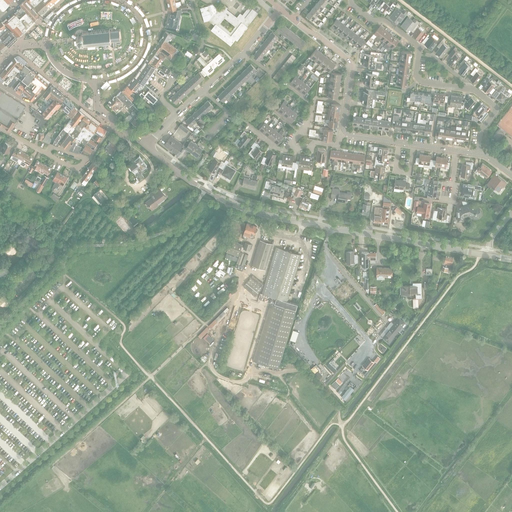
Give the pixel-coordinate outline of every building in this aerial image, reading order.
[(8,3),(4,0),(0,0),(0,7),(3,11),(9,5),(8,3)] [(26,13),(32,8),(25,0),(24,0),(19,4),(20,6),(21,7),(26,13)] [(43,1),(42,0),(28,0),(41,14),(48,7),(43,1)] [(320,11),(324,6),(318,1),(314,6),(320,11)] [(182,9),(187,8),(186,4),(181,5),(180,2),(167,4),(169,10),(174,10),(181,9),(182,9)] [(388,9),(389,10),(391,8),(390,7),(385,3),(380,9),(385,13),(388,9)] [(227,14),(224,12),(227,8),(224,5),(220,10),(218,9),(212,4),(210,5),(200,8),(204,22),(208,21),(214,25),(210,30),(230,45),(235,39),(237,40),(248,27),(247,26),(257,13),(249,6),(239,19),(238,20),(236,19),(235,21),(228,15),(227,14)] [(316,15),(320,11),(314,6),(310,10),(316,15)] [(28,27),(34,21),(26,13),(21,7),(15,13),(23,22),(28,27)] [(26,13),(34,21),(39,16),(32,8),(26,13)] [(404,11),(403,13),(396,8),(390,17),(396,22),(400,17),(402,19),(407,13),(404,11)] [(181,9),(174,10),(173,14),(170,14),(168,22),(167,28),(176,30),(177,24),(178,25),(181,9)] [(316,16),(316,15),(310,10),(306,15),(312,20),(314,21),(317,17),(316,16)] [(16,25),(22,32),(28,27),(23,22),(16,14),(14,16),(18,21),(15,24),(16,25)] [(341,22),(338,20),(340,17),(338,16),(336,19),(330,26),(335,30),(341,22)] [(416,20),(414,22),(408,17),(401,26),(407,30),(411,26),(413,28),(418,22),(416,20)] [(16,25),(14,26),(6,18),(3,21),(18,36),(22,32),(16,25)] [(346,26),(343,23),(345,21),(343,19),(341,22),(335,30),(340,34),(346,26)] [(351,30),(350,29),(347,27),(349,25),(350,25),(351,22),(352,23),(354,20),(352,19),(348,24),(348,23),(346,26),(340,34),(345,38),(351,30)] [(0,37),(9,46),(17,37),(6,27),(1,21),(0,22),(0,37)] [(282,34),(287,28),(281,23),(276,29),(282,34)] [(413,35),(418,39),(423,32),(422,31),(424,29),(420,26),(421,25),(418,23),(413,29),(415,31),(413,35)] [(376,41),(385,30),(380,26),(373,34),(376,36),(374,39),(376,41)] [(355,33),(352,31),(354,28),(352,27),(350,29),(351,30),(345,38),(349,41),(355,33)] [(288,39),(293,32),(287,28),(282,34),(288,39)] [(84,42),(83,42),(84,46),(85,46),(85,45),(88,45),(88,46),(89,46),(89,45),(93,44),(93,45),(94,45),(93,44),(97,44),(97,45),(98,45),(98,44),(101,43),(102,45),(102,44),(102,43),(106,43),(106,44),(107,44),(107,43),(110,43),(110,44),(111,44),(111,46),(112,46),(113,46),(116,46),(115,42),(116,42),(115,41),(119,41),(120,41),(120,40),(121,40),(120,40),(119,31),(120,31),(120,30),(119,30),(119,29),(118,29),(118,30),(114,31),(114,30),(114,31),(110,31),(109,29),(109,30),(105,30),(105,29),(104,29),(104,30),(101,31),(101,30),(100,30),(100,31),(96,31),(96,30),(95,30),(95,31),(92,32),(92,31),(91,31),(91,32),(87,32),(87,31),(86,31),(86,32),(83,33),(83,32),(82,32),(82,34),(81,34),(80,35),(81,36),(83,35),(84,42)] [(383,41),(389,33),(385,30),(376,41),(378,42),(380,39),(383,41)] [(161,38),(168,42),(171,36),(174,37),(176,35),(170,33),(169,33),(165,31),(161,38)] [(360,37),(357,34),(359,32),(357,31),(355,33),(349,41),(354,45),(360,37)] [(267,38),(273,43),(278,37),(272,32),(267,38)] [(294,43),(299,37),(293,32),(288,39),(294,43)] [(385,48),(394,37),(389,33),(383,41),(386,43),(383,47),(385,48)] [(360,37),(354,45),(359,49),(365,41),(361,38),(363,36),(362,34),(360,37)] [(424,44),(431,49),(437,40),(431,35),(424,44)] [(0,50),(1,52),(9,46),(0,37),(0,50)] [(299,37),(294,43),(300,48),(305,42),(299,37)] [(394,37),(385,48),(387,50),(390,46),(393,49),(393,48),(399,41),(394,37)] [(168,42),(161,38),(157,44),(160,46),(161,45),(165,48),(162,53),(170,58),(173,54),(173,53),(177,48),(168,42)] [(268,49),(273,43),(267,38),(262,44),(268,49)] [(436,52),(442,57),(449,49),(443,44),(443,43),(441,41),(437,46),(439,48),(436,52)] [(161,52),(162,53),(165,48),(161,45),(160,46),(157,44),(148,56),(150,58),(151,58),(154,60),(153,60),(159,64),(165,57),(160,53),(161,52)] [(266,52),(268,49),(262,44),(257,50),(264,55),(265,56),(267,53),(266,52)] [(315,60),(321,52),(316,48),(310,56),(315,60)] [(447,62),(453,66),(459,58),(455,55),(457,52),(453,49),(449,55),(451,57),(447,62)] [(259,61),(264,55),(257,50),(253,56),(259,61)] [(319,64),(325,56),(321,52),(315,60),(319,64)] [(363,59),(376,61),(377,57),(380,58),(381,53),(371,52),(370,55),(364,54),(363,59)] [(213,59),(219,65),(224,60),(219,54),(213,59)] [(17,55),(0,73),(0,79),(2,81),(2,83),(6,86),(8,84),(11,86),(16,80),(13,78),(16,75),(24,65),(27,62),(19,56),(17,55)] [(157,68),(159,64),(153,60),(154,60),(151,58),(150,58),(148,56),(145,60),(157,68)] [(213,70),(206,62),(200,56),(197,59),(204,67),(202,69),(208,75),(213,70)] [(324,68),(330,60),(325,56),(319,64),(324,68)] [(218,65),(219,65),(213,59),(208,64),(206,62),(213,70),(214,69),(213,68),(217,64),(218,65)] [(376,61),(363,59),(362,64),(368,65),(368,68),(374,69),(375,64),(373,64),(373,61),(376,61)] [(459,71),(464,75),(470,67),(465,63),(467,61),(464,59),(460,64),(463,66),(459,71)] [(157,68),(145,60),(140,69),(149,76),(154,69),(157,71),(158,69),(157,68)] [(330,60),(324,68),(329,72),(335,64),(330,60)] [(245,69),(250,75),(256,70),(250,64),(245,69)] [(24,76),(30,69),(24,65),(16,75),(18,77),(21,73),(24,76)] [(470,79),(475,83),(481,76),(476,72),(478,70),(475,68),(470,74),(473,76),(470,79)] [(31,81),(37,74),(30,69),(24,76),(29,79),(25,84),(28,86),(31,81)] [(143,84),(149,76),(140,69),(134,77),(142,83),(143,84)] [(245,80),(250,75),(245,69),(239,75),(245,80)] [(365,78),(375,80),(376,75),(378,75),(378,72),(372,71),(372,74),(365,73),(365,78)] [(193,77),(198,83),(204,78),(199,72),(193,77)] [(300,80),(297,78),(299,75),(297,73),(289,84),(294,88),(300,80)] [(26,88),(23,91),(23,92),(28,96),(27,96),(32,100),(37,94),(42,87),(44,89),(48,84),(37,74),(31,81),(28,86),(26,88)] [(240,86),(245,80),(239,75),(234,80),(240,86)] [(135,91),(142,83),(134,77),(127,85),(135,91)] [(193,88),(198,83),(193,77),(187,83),(193,88)] [(305,83),(302,81),(304,79),(302,77),(300,80),(294,88),(299,91),(305,83)] [(493,86),(496,88),(499,84),(491,77),(482,88),(488,93),(493,86)] [(374,83),(375,80),(365,78),(364,84),(370,85),(369,88),(376,89),(376,84),(374,83)] [(234,91),(240,86),(234,80),(229,85),(234,91)] [(305,83),(299,91),(304,95),(310,88),(307,85),(309,82),(307,81),(305,83)] [(187,94),(193,88),(187,83),(182,88),(187,94)] [(23,91),(26,88),(21,84),(15,91),(20,94),(23,91)] [(62,95),(51,85),(43,94),(46,98),(45,99),(46,100),(47,99),(47,100),(46,102),(49,105),(41,114),(48,120),(61,105),(56,100),(62,95)] [(127,96),(132,101),(133,99),(129,94),(132,91),(127,85),(122,90),(127,96)] [(229,96),(234,91),(229,85),(223,91),(229,96)] [(507,97),(510,94),(507,92),(508,91),(502,87),(498,92),(496,90),(492,95),(494,97),(495,97),(502,102),(506,97),(507,97)] [(182,99),(187,94),(182,88),(176,93),(182,99)] [(363,92),(362,97),(372,99),(374,99),(376,99),(377,91),(376,90),(369,89),(369,93),(363,92)] [(0,124),(10,131),(25,106),(0,90),(0,124)] [(116,95),(122,101),(127,106),(129,105),(132,102),(126,97),(120,91),(116,95)] [(223,102),(229,96),(223,91),(218,96),(218,97),(216,99),(218,101),(220,99),(223,102)] [(414,101),(416,92),(411,91),(410,95),(407,95),(406,101),(409,102),(409,100),(414,101)] [(176,104),(182,99),(176,93),(170,98),(176,104)] [(438,103),(440,93),(434,93),(433,97),(431,97),(429,105),(433,106),(433,102),(438,103)] [(66,98),(62,95),(56,100),(61,105),(62,104),(61,103),(66,98)] [(121,102),(122,101),(116,95),(107,103),(112,108),(115,111),(118,108),(117,107),(121,102)] [(455,106),(456,96),(451,95),(450,100),(447,100),(446,106),(452,107),(452,105),(455,106)] [(463,108),(464,102),(461,102),(462,97),(456,96),(455,106),(458,106),(458,108),(463,109),(463,108)] [(362,97),(361,102),(367,103),(367,106),(373,107),(374,104),(374,99),(372,99),(362,97)] [(465,99),(464,102),(463,108),(464,108),(466,106),(470,110),(476,102),(471,97),(468,101),(465,99)] [(68,112),(74,106),(66,98),(61,103),(62,104),(64,105),(63,106),(64,107),(63,108),(68,112)] [(202,105),(207,111),(213,106),(208,100),(202,105)] [(281,115),(287,107),(285,105),(287,102),(284,100),(276,111),(281,115)] [(292,111),(292,110),(290,108),(292,106),(289,104),(287,107),(281,115),(286,119),(292,111)] [(202,116),(207,111),(202,105),(196,111),(202,116)] [(478,119),(481,121),(487,114),(484,113),(486,110),(481,105),(475,112),(481,117),(478,119)] [(72,118),(78,110),(74,106),(68,112),(65,115),(68,118),(70,116),(72,118)] [(292,111),(286,119),(292,123),(298,115),(294,112),(296,110),(294,108),(292,110),(292,111)] [(41,114),(41,115),(34,110),(31,115),(39,120),(37,124),(41,126),(41,127),(48,120),(41,114)] [(71,118),(54,140),(52,144),(57,146),(59,144),(62,146),(84,115),(85,115),(78,110),(72,118),(71,118)] [(196,122),(202,116),(196,111),(191,116),(196,122)] [(364,127),(366,114),(362,113),(362,116),(363,116),(363,117),(359,117),(358,126),(364,127)] [(87,124),(91,119),(84,115),(62,146),(65,148),(71,141),(73,142),(75,139),(80,131),(83,127),(86,123),(87,124)] [(376,129),(378,116),(377,115),(376,118),(377,118),(377,119),(371,119),(370,128),(376,129)] [(400,130),(401,121),(398,120),(399,116),(393,115),(392,124),(395,125),(394,129),(400,130)] [(190,127),(196,122),(191,116),(185,121),(190,127)] [(131,122),(136,126),(141,121),(136,117),(131,122)] [(384,120),(382,130),(389,131),(391,117),(388,117),(388,119),(388,120),(388,121),(384,120)] [(94,133),(99,125),(91,119),(87,124),(86,123),(83,127),(80,131),(75,139),(78,141),(83,143),(85,139),(88,141),(89,139),(94,133)] [(263,133),(271,123),(269,125),(266,123),(268,121),(266,119),(264,122),(258,130),(263,133)] [(425,124),(424,134),(430,135),(432,121),(429,120),(429,124),(425,124)] [(268,137),(276,127),(275,126),(273,129),(271,127),(273,124),(271,123),(263,133),(268,137)] [(99,125),(94,133),(97,135),(94,139),(99,142),(106,130),(99,125)] [(443,139),(445,128),(441,127),(442,125),(439,125),(439,127),(438,132),(435,131),(434,138),(438,138),(438,137),(441,137),(441,139),(443,139)] [(273,141),(281,131),(280,130),(278,133),(276,131),(278,128),(276,127),(268,137),(273,141)] [(461,130),(460,140),(463,140),(463,142),(468,143),(469,136),(466,136),(467,131),(461,130)] [(237,144),(243,148),(250,138),(245,134),(246,133),(244,131),(240,136),(242,138),(240,140),(238,139),(235,142),(235,143),(237,144)] [(281,131),(273,141),(278,145),(284,137),(280,134),(282,132),(281,131)] [(46,135),(42,140),(49,143),(51,138),(49,138),(50,136),(46,135)] [(182,145),(171,137),(164,145),(176,154),(181,146),(182,145)] [(77,146),(78,141),(75,139),(73,142),(68,150),(78,153),(82,147),(77,146)] [(88,141),(87,143),(94,148),(97,144),(89,139),(88,141)] [(191,152),(196,145),(191,141),(188,145),(184,142),(182,145),(181,146),(187,150),(188,149),(191,152)] [(1,150),(7,154),(12,146),(5,142),(1,150)] [(254,156),(257,158),(263,151),(257,147),(259,145),(254,142),(251,146),(252,148),(248,153),(253,158),(254,156)] [(87,153),(89,154),(91,150),(89,149),(91,147),(87,145),(87,144),(87,143),(82,150),(87,153)] [(112,155),(118,147),(111,143),(110,145),(108,144),(106,147),(108,148),(106,150),(112,155)] [(196,145),(191,152),(194,154),(193,155),(198,159),(201,154),(199,153),(202,149),(196,145)] [(377,153),(387,154),(388,148),(374,146),(373,149),(378,149),(377,153)] [(20,164),(26,154),(19,150),(18,150),(15,149),(10,157),(17,161),(18,161),(18,163),(20,164)] [(321,165),(324,165),(326,151),(318,150),(317,161),(321,161),(321,165)] [(265,162),(271,165),(276,155),(269,152),(267,158),(263,156),(261,163),(262,163),(260,166),(262,167),(264,164),(265,162)] [(386,160),(387,154),(377,153),(377,156),(375,156),(375,162),(383,163),(384,160),(386,160)] [(26,154),(20,164),(24,167),(26,162),(30,165),(33,158),(26,154)] [(424,163),(425,155),(419,154),(419,158),(416,157),(415,163),(418,164),(418,163),(424,163)] [(135,178),(138,182),(144,178),(141,173),(145,170),(146,168),(144,166),(146,165),(139,155),(128,164),(135,173),(134,174),(137,177),(135,178)] [(287,165),(288,156),(283,155),(281,164),(281,165),(278,165),(278,167),(281,168),(281,167),(286,168),(287,165)] [(432,166),(433,160),(430,159),(430,155),(425,155),(424,163),(423,167),(431,168),(432,166)] [(305,156),(304,166),(309,166),(308,170),(312,170),(313,162),(310,161),(310,157),(305,156)] [(440,166),(442,157),(436,156),(435,160),(433,160),(432,166),(435,166),(435,165),(440,166)] [(442,157),(440,166),(445,167),(445,168),(449,168),(449,162),(446,162),(447,158),(442,157)] [(224,162),(221,161),(221,162),(215,159),(209,169),(215,172),(218,166),(221,168),(224,162)] [(224,162),(221,168),(223,169),(221,174),(227,177),(226,179),(229,181),(236,170),(227,164),(229,161),(226,159),(224,162)] [(39,173),(44,164),(37,160),(33,166),(32,165),(28,171),(31,173),(34,167),(37,169),(36,171),(39,173)] [(470,168),(472,169),(473,162),(466,161),(465,164),(462,164),(461,176),(468,177),(470,168)] [(87,170),(93,174),(92,174),(94,171),(96,172),(100,167),(96,162),(94,165),(92,163),(87,170)] [(383,166),(383,163),(375,162),(374,167),(375,167),(375,171),(384,172),(385,166),(383,166)] [(44,164),(39,173),(40,172),(43,174),(44,172),(48,175),(51,168),(44,164)] [(479,172),(485,177),(490,171),(482,165),(478,171),(476,169),(474,172),(477,174),(479,172)] [(85,185),(93,174),(87,170),(82,177),(84,179),(81,183),(85,185)] [(384,172),(375,171),(370,170),(369,176),(383,178),(384,172)] [(55,187),(62,174),(57,172),(52,180),(51,182),(54,183),(51,189),(53,190),(55,187)] [(62,174),(55,187),(56,187),(55,189),(57,190),(60,184),(62,186),(67,177),(62,174)] [(43,186),(44,186),(49,178),(45,175),(39,185),(42,187),(43,186)] [(503,187),(506,183),(498,176),(495,180),(491,178),(487,184),(490,187),(491,185),(498,191),(502,186),(503,187)] [(92,183),(96,186),(101,182),(97,178),(92,183)] [(242,186),(255,189),(257,181),(244,178),(242,186)] [(425,188),(437,190),(438,184),(437,184),(438,180),(430,179),(426,178),(425,188)] [(404,190),(408,190),(409,184),(405,183),(405,181),(395,180),(394,187),(404,189),(404,190)] [(269,193),(282,196),(284,188),(269,184),(269,181),(266,181),(264,187),(270,189),(269,193)] [(463,187),(462,194),(463,194),(463,197),(468,197),(468,195),(471,195),(475,196),(476,189),(480,190),(481,186),(476,185),(467,184),(467,188),(463,187)] [(152,197),(146,202),(149,205),(150,206),(150,205),(154,208),(158,205),(157,204),(166,197),(165,197),(159,192),(158,188),(159,188),(158,187),(150,194),(152,197)] [(294,194),(299,197),(302,191),(296,188),(294,194)] [(347,192),(347,194),(339,192),(339,190),(332,188),(331,196),(338,197),(337,201),(346,202),(347,198),(350,199),(351,193),(350,192),(347,192)] [(436,196),(437,190),(425,188),(424,190),(428,191),(427,198),(430,198),(431,195),(436,196)] [(93,195),(100,203),(106,198),(99,190),(93,195)] [(50,198),(56,202),(59,197),(53,193),(50,198)] [(305,201),(307,198),(303,196),(299,207),(306,210),(306,209),(308,210),(311,204),(305,201)] [(462,215),(467,214),(471,216),(472,217),(473,217),(473,218),(474,218),(475,218),(476,218),(477,218),(478,218),(479,217),(479,216),(480,216),(480,215),(481,215),(481,214),(481,213),(481,212),(481,211),(480,210),(480,209),(479,209),(479,208),(478,208),(477,208),(476,207),(475,207),(470,205),(468,201),(466,202),(462,201),(463,206),(458,208),(458,220),(462,220),(462,215)] [(370,205),(370,202),(365,202),(364,204),(363,204),(361,214),(368,215),(370,205)] [(421,216),(428,217),(431,203),(424,202),(423,207),(417,206),(416,212),(422,213),(421,216)] [(381,214),(380,223),(387,224),(389,208),(382,207),(382,214),(381,214)] [(450,215),(446,214),(447,209),(442,208),(441,209),(438,209),(436,217),(444,218),(443,221),(449,222),(450,215)] [(380,223),(381,214),(374,213),(373,222),(380,223)] [(130,228),(121,218),(121,219),(120,218),(116,221),(117,222),(116,223),(125,232),(126,232),(130,228)] [(253,235),(254,235),(257,227),(247,223),(243,235),(252,238),(253,235)] [(226,252),(237,256),(241,244),(230,241),(226,252)] [(253,266),(265,270),(273,244),(260,241),(253,266)] [(243,248),(250,250),(252,244),(245,242),(243,248)] [(254,362),(279,369),(298,305),(287,302),(301,255),(276,248),(260,300),(272,304),(254,362)] [(357,255),(354,256),(354,251),(346,251),(346,264),(350,264),(350,263),(357,263),(357,255)] [(454,258),(446,256),(442,268),(451,271),(454,258)] [(384,277),(392,277),(393,268),(376,267),(376,277),(376,279),(384,279),(384,277)] [(252,294),(255,297),(259,293),(258,292),(262,287),(262,286),(264,283),(253,274),(243,287),(252,294)] [(415,298),(421,298),(421,283),(413,283),(413,285),(400,285),(400,294),(410,294),(410,293),(415,293),(415,298)] [(374,305),(382,314),(384,312),(376,303),(374,305)] [(383,337),(388,342),(404,322),(399,318),(383,337)] [(369,358),(363,366),(367,370),(374,362),(369,358)]
